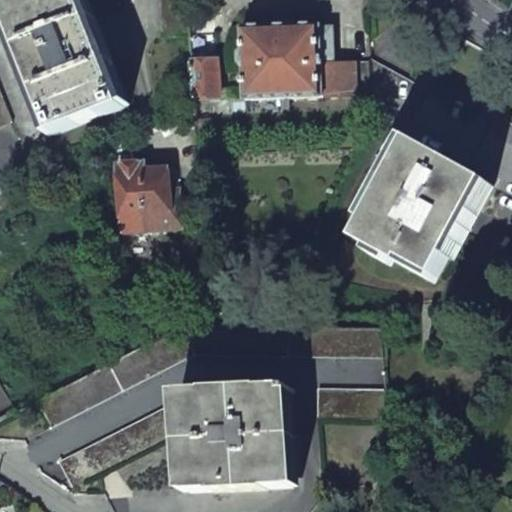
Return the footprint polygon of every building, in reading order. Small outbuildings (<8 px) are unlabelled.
[(125,109),(82,0),(22,0),(4,8),(55,136),(125,109)] [(187,0),(159,0),(162,39),(190,37),(188,8),(187,0)] [(334,64),(334,29),(321,28),(243,31),(245,102),(324,99),(322,64),(334,64)] [(356,99),(355,63),(334,64),(322,64),(324,99),(356,99)] [(371,98),(370,63),(355,63),(356,99),(371,98)] [(511,124),(422,75),(415,87),(370,63),(371,98),(371,122),(413,144),(489,185),(477,208),(511,227),(511,124)] [(219,64),(192,64),(194,100),(221,99),(219,64)] [(0,91),(0,128),(12,123),(0,91)] [(489,185),(413,144),(358,243),(402,268),(405,261),(438,279),(477,208),(489,185)] [(118,166),(123,235),(182,231),(180,202),(171,202),(169,170),(147,172),(147,164),(118,166)] [(384,329),(185,325),(37,400),(52,429),(196,356),(386,359),(384,329)] [(0,419),(14,412),(0,387),(0,419)] [(390,420),(388,390),(329,389),(329,420),(390,420)] [(295,488),(289,391),(185,396),(190,493),(295,488)] [(180,434),(166,407),(60,464),(61,466),(73,490),(180,434)] [(0,496),(8,487),(0,481),(0,496)]
